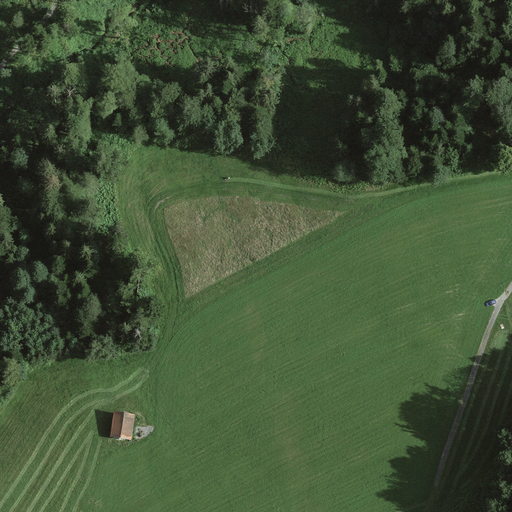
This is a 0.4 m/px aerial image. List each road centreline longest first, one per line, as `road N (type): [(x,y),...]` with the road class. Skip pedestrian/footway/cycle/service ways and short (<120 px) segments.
road 1 (track): [(425,511),(511,286)]
road 2 (track): [(357,0),(268,36),(219,131)]
